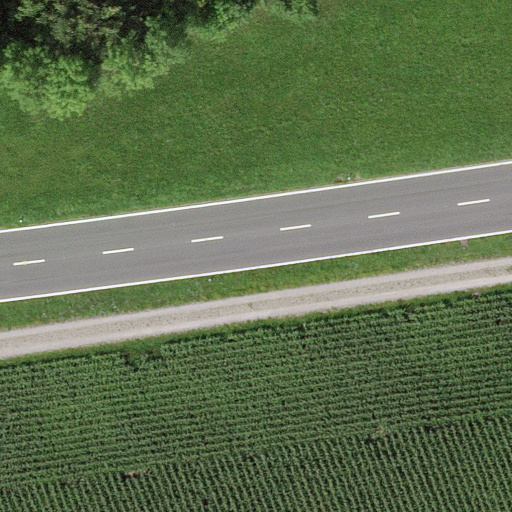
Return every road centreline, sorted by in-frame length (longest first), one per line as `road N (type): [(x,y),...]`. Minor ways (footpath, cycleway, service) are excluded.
road 1 (track): [(511,270),(0,343)]
road 2 (primary): [(0,271),(511,204)]
